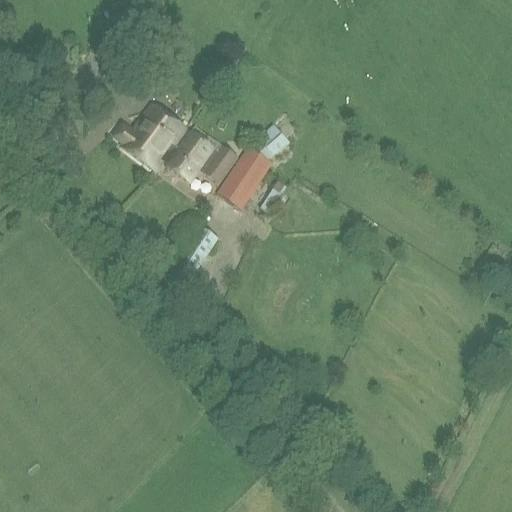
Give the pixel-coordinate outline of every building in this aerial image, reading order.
[(133,19),(114,23),(109,43),(124,57),(143,52),(148,34),(133,19)] [(182,129),(151,107),(131,134),(122,127),(113,139),(123,146),(121,149),(154,173),(161,163),(162,163),(163,161),(174,148),(174,147),(170,144),(182,129)] [(288,144),(274,128),(260,141),(274,157),(288,144)] [(179,151),(174,147),(174,148),(163,161),(162,163),(166,166),(165,168),(189,185),(198,173),(217,187),(236,159),(220,147),(215,153),(190,135),(179,151)] [(240,212),(271,165),(249,150),(217,198),(240,212)] [(277,194),(268,210),(282,217),(291,201),(277,194)] [(181,293),(218,239),(201,228),(164,281),(181,293)] [(505,360),(489,341),(468,358),(484,377),(505,360)]
